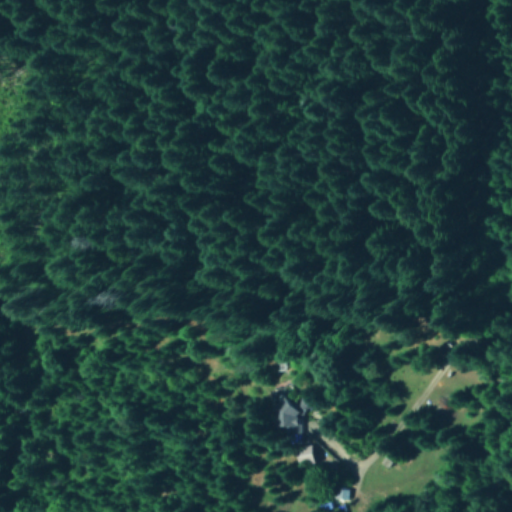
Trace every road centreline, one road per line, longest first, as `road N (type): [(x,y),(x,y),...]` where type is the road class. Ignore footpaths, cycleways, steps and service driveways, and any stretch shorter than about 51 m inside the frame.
road 1 (residential): [(511,325),(457,328),(362,422),(325,435),(310,404)]
road 2 (residential): [(457,328),(474,409),(474,487),(464,508),(429,511)]
